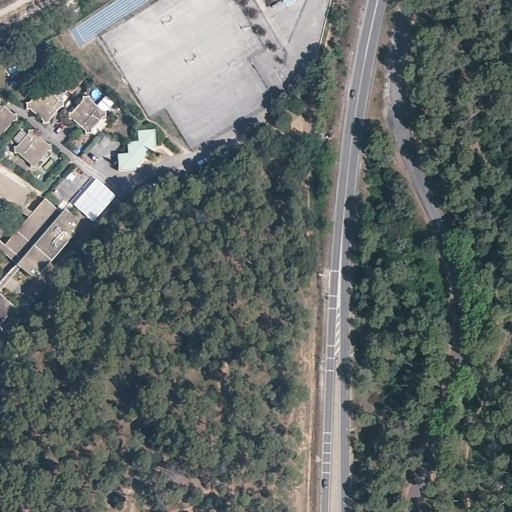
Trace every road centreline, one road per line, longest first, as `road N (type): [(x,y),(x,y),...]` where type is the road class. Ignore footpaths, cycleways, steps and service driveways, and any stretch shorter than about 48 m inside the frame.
road 1 (secondary): [(342,227),(324,511)]
road 2 (secondary): [(345,511),(342,227)]
road 3 (secondary): [(342,227),(376,0)]
road 4 (unknown): [(0,336),(114,205)]
